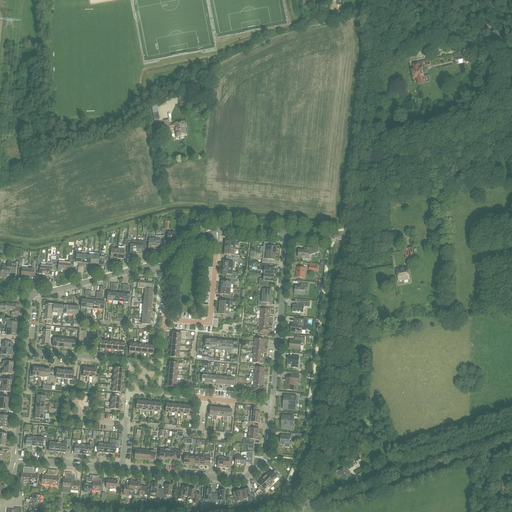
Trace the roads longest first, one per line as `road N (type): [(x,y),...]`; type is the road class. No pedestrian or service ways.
road 1 (tertiary): [(302,502),(327,441),(352,239)]
road 2 (tertiary): [(352,239),(374,59),(370,0)]
road 3 (unclassified): [(511,437),(302,502)]
road 4 (residential): [(121,469),(250,474),(267,456),(272,405)]
road 5 (residential): [(272,405),(289,233)]
road 6 (residential): [(168,258),(29,292)]
